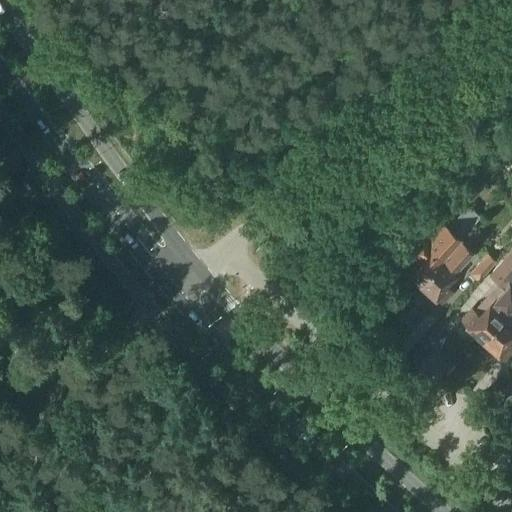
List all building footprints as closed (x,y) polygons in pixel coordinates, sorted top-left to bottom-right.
[(460,239),(478,217),(468,208),(449,229),(433,215),(404,248),(410,253),(398,265),(408,274),(408,276),(414,282),(417,281),(419,284),(441,260),(460,239)] [(441,260),(419,284),(422,286),(421,288),(427,294),(428,295),(431,294),(440,302),(451,290),(444,283),(467,257),(471,260),(477,254),(469,248),(460,239),(441,260)] [(482,340),(504,316),(511,307),(511,284),(509,283),(511,279),(511,250),(489,275),(497,283),(473,309),(461,321),(471,330),(470,332),(477,338),(480,338),(482,340)] [(487,253),(468,273),(477,281),(496,261),(487,253)] [(511,307),(504,316),(482,340),(485,343),(484,345),(491,350),(493,350),(503,359),(511,348),(511,344),(507,340),(511,334),(511,307)]
